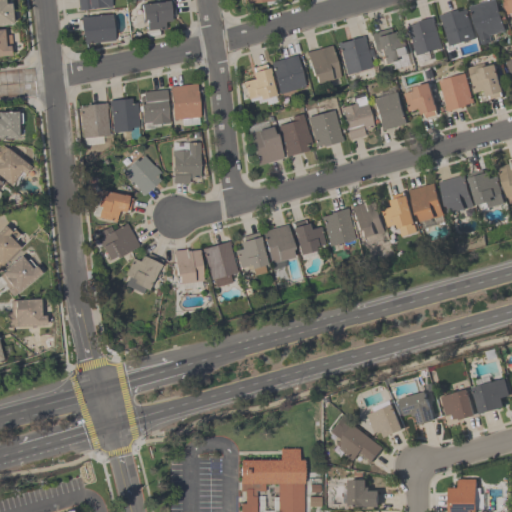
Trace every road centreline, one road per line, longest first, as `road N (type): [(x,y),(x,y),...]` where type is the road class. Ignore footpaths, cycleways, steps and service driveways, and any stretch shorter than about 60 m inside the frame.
road 1 (residential): [(110,428),(83,329),(48,0)]
road 2 (primary): [(110,428),(511,313)]
road 3 (residential): [(162,220),(511,127)]
road 4 (primary): [(511,271),(189,367)]
road 5 (residential): [(57,79),(366,0)]
road 6 (residential): [(236,200),(204,0)]
